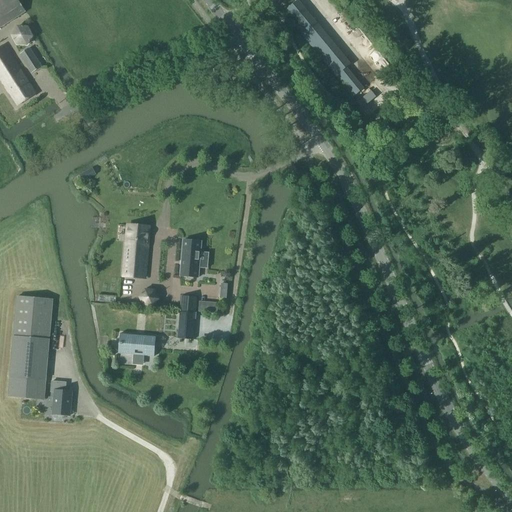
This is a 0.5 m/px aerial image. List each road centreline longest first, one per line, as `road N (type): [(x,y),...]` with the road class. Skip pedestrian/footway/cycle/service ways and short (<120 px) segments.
road 1 (tertiary): [(511,500),(442,405),(351,190),(322,143)]
road 2 (track): [(167,490),(165,458),(90,412),(63,363),(63,331)]
road 3 (tertiary): [(322,143),(207,0)]
